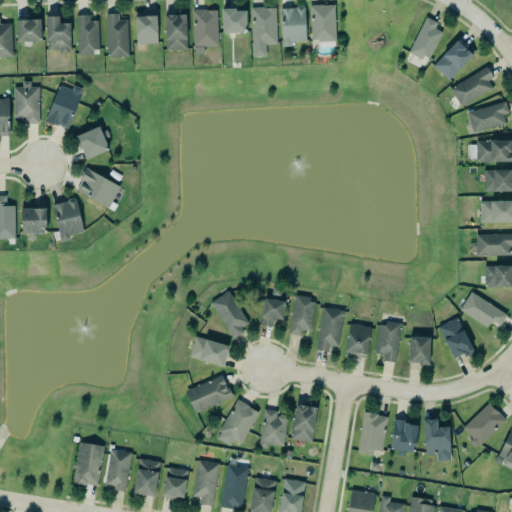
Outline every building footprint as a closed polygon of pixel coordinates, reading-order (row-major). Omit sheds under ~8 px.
[(306,4),(319,4),(331,4),(332,40),(314,41),(314,39),(307,40),(306,4)] [(247,7),(260,6),(260,8),(272,7),(273,43),(262,43),(262,55),(249,56),(247,7)] [(290,42),(305,42),(304,8),(280,8),(281,47),(290,47),(290,42)] [(188,9),(190,46),(214,45),(213,9),(202,10),(202,9),(188,9)] [(245,33),(245,10),(220,10),(221,33),(245,33)] [(131,12),(152,11),(153,43),(133,43),(131,12)] [(161,14),(173,14),(173,16),(175,16),(175,13),(182,13),(183,49),(162,50),(161,14)] [(105,14),(106,57),(127,57),(126,20),(118,21),(117,14),(105,14)] [(98,54),(97,21),(88,21),(88,15),(75,16),(76,54),(98,54)] [(58,24),(58,17),(45,17),(46,53),(69,52),(69,24),(58,24)] [(408,52),(427,61),(441,32),(433,29),(436,23),(425,17),(408,52)] [(12,18),(13,40),(37,39),(37,18),(12,18)] [(0,57),(11,57),(9,22),(0,22),(0,57)] [(429,65),(453,40),(461,47),(463,44),(472,51),(445,80),(429,65)] [(486,80),(491,78),(487,70),(449,86),(457,105),(491,92),(486,80)] [(10,86),(10,116),(13,116),(13,117),(17,118),(18,116),(21,116),(21,123),(35,123),(35,86),(27,86),(27,80),(18,80),(18,86),(10,86)] [(42,120),(56,85),(68,89),(70,85),(78,88),(77,93),(78,93),(64,129),(42,120)] [(8,99),(0,99),(0,136),(8,136),(8,99)] [(504,125),(502,115),(507,114),(504,102),(465,112),(471,133),(504,125)] [(83,157),(104,148),(100,138),(105,136),(102,129),(97,131),(95,126),(73,135),(75,141),(73,142),(75,148),(78,147),(83,157)] [(510,140),(475,141),(475,163),(511,162),(510,140)] [(511,191),(511,169),(482,171),(483,192),(511,191)] [(75,193),(109,207),(118,184),(83,171),(75,193)] [(13,206),(5,206),(5,196),(0,196),(0,239),(14,239),(13,206)] [(50,205),(60,242),(68,240),(67,236),(83,232),(74,199),(50,205)] [(476,201),(487,201),(487,200),(511,200),(511,221),(487,221),(487,222),(476,222),(476,201)] [(20,209),(20,234),(45,234),(45,209),(20,209)] [(475,256),(509,256),(509,247),(511,246),(511,234),(475,235),(475,256)] [(481,265),(511,265),(511,281),(508,281),(508,286),(481,286),(481,265)] [(282,321),(284,301),(278,300),(280,289),(271,288),(270,299),(262,298),(259,326),(271,327),(272,320),(282,321)] [(249,326),(227,291),(209,303),(231,338),(249,326)] [(455,309),(467,291),(503,315),(496,325),(490,320),(488,323),(486,322),(483,327),(455,309)] [(291,294),(307,296),(306,301),(311,302),(307,330),(298,329),(297,335),(285,333),(291,294)] [(316,351),(327,351),(328,346),(338,347),(341,310),(319,308),(316,351)] [(433,326),(453,316),(470,347),(450,357),(433,326)] [(381,325),(382,320),(398,323),(392,362),(379,360),(380,353),(377,353),(377,354),(371,353),(376,324),(381,325)] [(343,354),(364,358),(370,328),(349,324),(343,354)] [(225,345),(192,335),(186,356),(219,366),(225,345)] [(429,338),(408,337),(407,364),(429,364),(429,338)] [(182,390),(218,374),(222,383),(221,384),(223,388),(225,387),(229,396),(192,413),(182,390)] [(258,412),(236,400),(214,438),(229,447),(232,440),(239,445),(258,412)] [(485,402),(491,409),(491,408),(502,420),(476,445),(474,444),(471,447),(465,441),(469,438),(459,427),(485,402)] [(291,441),(313,442),(314,407),(292,406),(291,441)] [(282,447),(286,417),(275,416),(276,411),(262,409),(257,448),(266,449),(267,445),(282,447)] [(360,411),(373,414),(373,415),(384,417),(378,451),(370,450),(370,455),(353,453),(360,411)] [(423,455),(435,455),(435,462),(449,461),(448,427),(436,428),(436,420),(422,420),(423,455)] [(416,424),(392,421),(389,449),(413,452),(416,424)] [(511,430),(508,428),(494,454),(501,459),(499,466),(511,471),(511,430)] [(76,442),(100,446),(94,485),(83,483),(83,485),(69,483),(76,442)] [(112,449),(128,452),(121,492),(109,489),(109,486),(101,485),(106,453),(111,454),(112,449)] [(129,493),(135,458),(157,462),(151,496),(129,493)] [(199,498),(198,504),(212,506),(218,463),(196,460),(191,497),(199,498)] [(240,510),(247,468),(226,465),(219,507),(240,510)] [(187,471),(165,468),(162,498),(183,500),(187,471)] [(270,511),(274,481),(253,478),(248,511),(270,511)] [(298,511),(303,482),(283,479),(277,511),(298,511)] [(370,511),(374,494),(349,490),(345,511),(370,511)] [(377,495),(374,511),(399,511),(401,503),(386,501),(386,496),(377,495)] [(431,511),(433,501),(409,497),(406,511),(431,511)]
